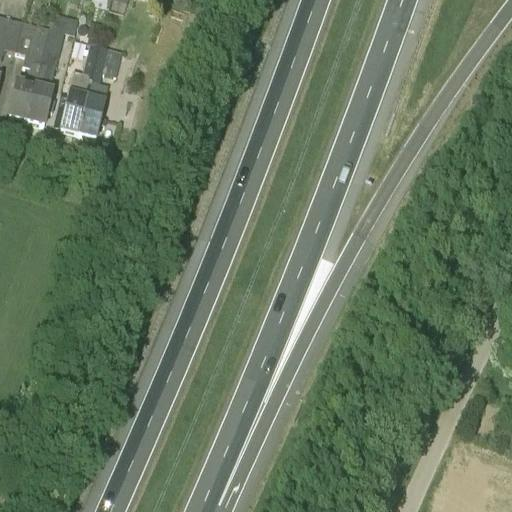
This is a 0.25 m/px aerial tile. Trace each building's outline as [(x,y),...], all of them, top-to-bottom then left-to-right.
[(164,6),(150,2),(146,16),(160,20),(164,6)] [(0,22),(0,83),(1,81),(0,81),(0,65),(3,55),(14,57),(21,28),(0,22)] [(8,123),(26,128),(48,35),(22,29),(15,56),(25,59),(22,71),(29,72),(25,88),(17,86),(8,123)] [(63,39),(49,30),(48,35),(26,128),(43,132),(52,96),(50,95),(63,39)] [(98,52),(101,41),(87,37),(84,49),(89,50),(98,52)] [(78,140),(98,52),(89,50),(81,82),(71,79),(66,101),(68,101),(65,113),(60,112),(59,119),(63,120),(60,136),(78,140)] [(95,144),(104,105),(96,103),(102,79),(115,82),(121,58),(98,52),(78,140),(95,144)]
